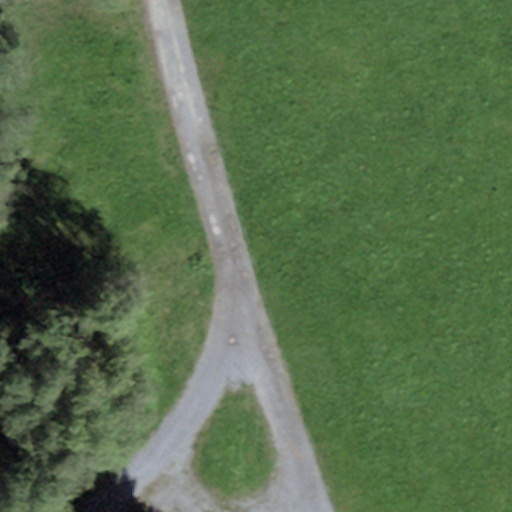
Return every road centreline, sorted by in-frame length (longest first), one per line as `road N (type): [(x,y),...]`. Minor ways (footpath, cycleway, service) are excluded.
road 1 (track): [(317,511),(165,0)]
road 2 (track): [(244,284),(217,369),(165,458),(109,511)]
